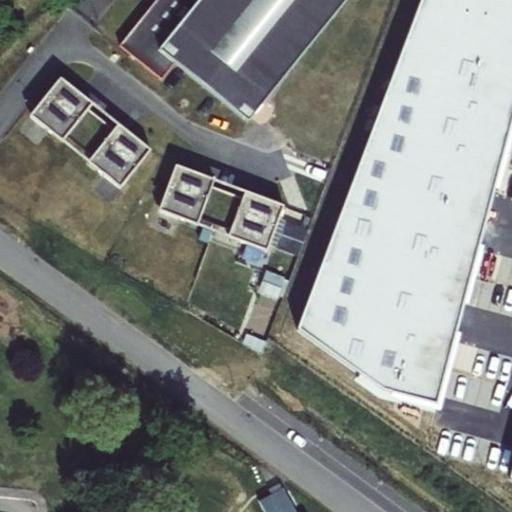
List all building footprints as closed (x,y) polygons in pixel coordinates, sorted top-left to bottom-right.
[(351,0),(161,0),(123,48),(165,82),(178,65),(252,125),(351,0)] [(511,0),(423,0),(299,333),(387,394),(439,406),(511,131),(511,0)] [(93,110),(60,87),(32,127),(66,150),(70,145),(96,163),(92,169),(126,192),(154,153),(121,129),(116,134),(90,116),(93,110)] [(218,182),(179,168),(163,213),(202,228),(204,221),(235,232),(232,239),(271,253),(288,207),(249,193),(247,200),(216,188),(218,182)] [(297,511),(286,490),(256,505),(259,511),(297,511)]
